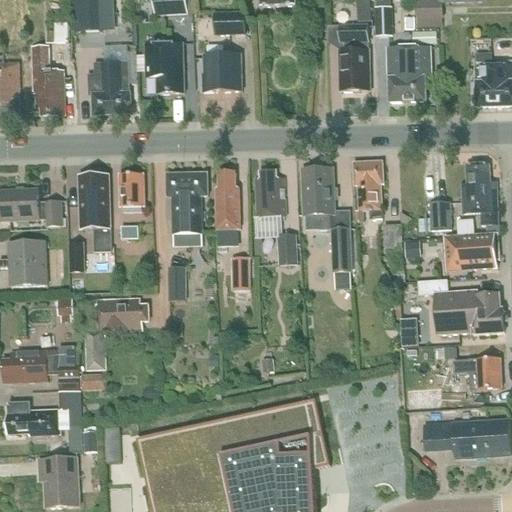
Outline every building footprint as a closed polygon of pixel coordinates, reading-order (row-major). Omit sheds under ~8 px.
[(72,0),(74,33),(112,31),(109,0),(72,0)] [(153,0),(155,18),(188,17),(187,0),(153,0)] [(263,0),(264,9),(298,8),(297,0),(263,0)] [(423,0),(418,0),(419,20),(445,19),(444,3),(482,2),(482,0),(423,0)] [(390,9),(376,10),(377,38),(391,37),(390,9)] [(215,39),(247,37),(246,14),(214,15),(215,39)] [(43,45),(67,44),(66,26),(55,26),(55,32),(43,33),(43,45)] [(371,94),(371,28),(343,28),(343,44),(347,44),(347,52),(343,52),(343,94),(371,94)] [(438,33),(414,33),(414,46),(438,46),(438,33)] [(187,95),(186,65),(185,65),(184,47),(148,47),(149,80),(159,79),(160,96),(187,95)] [(67,110),(66,73),(52,73),(51,48),(35,48),(36,95),(38,95),(39,110),(44,110),(44,118),(62,117),(61,110),(67,110)] [(390,80),(391,80),(392,105),(428,104),(427,80),(433,80),(431,49),(389,50),(390,80)] [(478,56),(478,68),(478,109),(511,108),(511,63),(506,63),(506,68),(494,68),(493,55),(478,56)] [(244,94),(244,57),(207,57),(207,76),(205,76),(205,94),(244,94)] [(22,123),(21,65),(6,65),(0,65),(0,123),(4,123),(22,123)] [(132,116),(131,95),(129,95),(127,65),(97,66),(97,77),(91,77),(92,97),(96,97),(97,116),(132,116)] [(384,186),(383,164),(355,166),(356,187),(359,187),(361,212),(356,212),(357,223),(364,223),(363,213),(371,212),(372,221),(383,220),(381,186),(384,186)] [(498,214),(498,190),(491,190),(491,166),(468,167),(468,185),(463,185),(464,215),(482,215),(482,228),(488,228),(499,228),(498,214)] [(332,232),(334,275),(353,275),(351,230),(336,231),(334,170),(303,172),(306,233),(332,232)] [(287,217),(284,179),(278,180),(278,172),(261,173),(262,181),(256,181),(259,219),(287,217)] [(237,190),(236,174),(220,175),(220,190),(218,190),(219,248),(240,247),(240,231),(241,230),(240,190),(237,190)] [(209,198),(209,175),(169,176),(169,199),(173,199),(174,236),(203,235),(202,198),(209,198)] [(112,236),(110,177),(81,178),(82,231),(96,230),(96,254),(111,254),(111,236),(112,236)] [(145,208),(144,177),(120,177),(121,209),(145,208)] [(63,228),(62,203),(47,203),(47,204),(41,204),(40,191),(1,193),(2,222),(48,221),(48,228),(63,228)] [(454,232),(452,203),(431,204),(432,221),(424,221),(425,233),(454,232)] [(499,228),(488,228),(488,237),(499,236),(499,228)] [(122,229),(122,239),(139,239),(139,229),(122,229)] [(500,262),(499,236),(488,237),(446,239),(448,273),(498,271),(497,262),(500,262)] [(299,267),(298,237),(280,237),(281,268),(299,267)] [(258,240),(256,240),(257,257),(265,257),(264,241),(264,239),(258,240)] [(49,287),(47,242),(11,244),(13,289),(49,287)] [(422,244),(406,244),(407,260),(423,259),(422,244)] [(85,245),(69,246),(71,275),(87,274),(85,245)] [(405,249),(388,250),(389,263),(395,277),(406,276),(405,249)] [(251,259),(233,259),(234,292),(252,292),(251,259)] [(188,270),(170,270),(170,303),(189,302),(188,270)] [(352,275),(337,276),(337,291),(353,290),(352,275)] [(505,336),(504,312),(501,312),(500,298),(478,299),(478,294),(449,296),(448,282),(419,283),(420,297),(437,296),(439,336),(473,334),(474,338),(505,336)] [(74,299),(59,300),(60,318),(62,318),(63,323),(73,323),(72,318),(75,318),(74,299)] [(151,322),(150,306),(142,306),(141,302),(98,303),(99,333),(87,333),(88,372),(106,371),(105,338),(129,337),(129,332),(144,331),(144,323),(151,322)] [(76,347),(61,348),(62,369),(77,369),(76,347)] [(458,349),(446,350),(447,361),(458,360),(458,349)] [(49,383),(49,373),(60,373),(59,355),(48,355),(48,352),(12,353),(13,361),(4,361),(5,379),(14,379),(14,385),(49,383)] [(220,356),(211,357),(211,369),(220,369),(220,356)] [(274,361),(264,362),(265,374),(276,372),(274,361)] [(471,375),(472,393),(503,392),(502,361),(470,362),(470,363),(455,363),(455,376),(471,375)] [(80,391),(80,377),(80,370),(62,370),(62,391),(80,391)] [(108,376),(80,377),(80,391),(108,390),(108,376)] [(81,393),(62,394),(62,412),(70,412),(70,431),(82,431),(81,393)] [(318,402),(139,441),(139,443),(147,478),(149,488),(154,511),(318,511),(318,495),(316,471),(332,468),(318,402)] [(62,437),(61,412),(31,413),(31,404),(10,405),(10,417),(9,417),(10,436),(31,436),(31,438),(62,437)] [(456,452),(456,462),(490,460),(490,457),(507,456),(507,458),(511,458),(510,422),(454,425),(454,426),(425,428),(427,454),(456,452)] [(122,465),(121,435),(121,430),(105,431),(106,466),(111,466),(122,465)] [(98,433),(85,434),(86,455),(99,454),(98,433)] [(80,509),(78,460),(41,462),(42,476),(46,475),(48,510),(80,509)]
